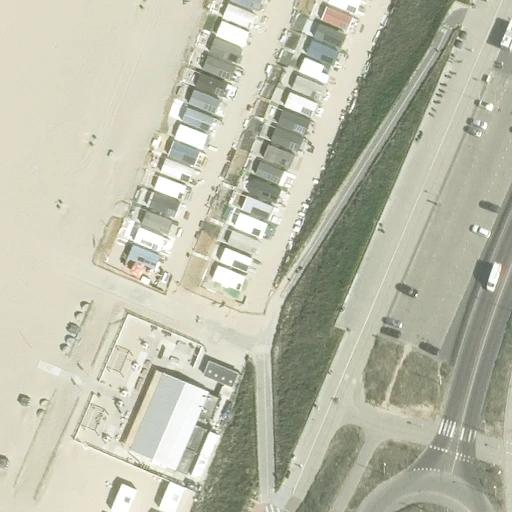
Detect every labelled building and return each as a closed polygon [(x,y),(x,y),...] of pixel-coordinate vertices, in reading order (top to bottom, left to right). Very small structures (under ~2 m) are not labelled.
[(349,31),(360,0),(329,0),(322,21),(349,31)] [(213,34),(185,120),(214,129),(246,28),(222,20),(217,36),(213,34)] [(310,42),(307,55),(334,62),(338,49),(310,42)] [(305,58),(299,70),(315,77),(321,65),(305,58)] [(164,171),(190,179),(201,144),(175,136),(164,171)] [(265,143),(230,246),(225,244),(213,279),(240,288),(256,239),(263,241),(293,152),(265,143)] [(144,223),(171,230),(183,179),(159,173),(155,189),(153,189),(144,223)] [(139,226),(135,240),(159,247),(163,232),(139,226)] [(155,255),(134,244),(129,255),(150,265),(155,255)] [(209,358),(203,374),(233,386),(240,370),(209,358)] [(151,387),(117,465),(169,487),(203,409),(151,387)] [(81,477),(89,456),(75,451),(67,472),(81,477)] [(56,511),(108,511),(109,509),(57,503),(56,511)]
